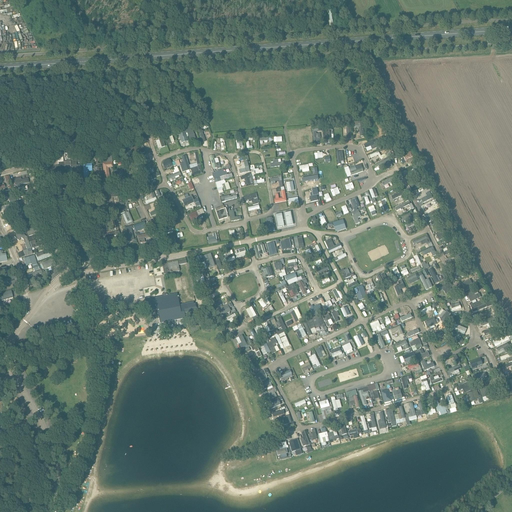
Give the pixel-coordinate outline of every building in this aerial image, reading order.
[(356,128),(359,128),(360,136),(365,136),(362,121),(355,122),(356,128)] [(177,129),(181,143),(196,139),(192,124),(183,127),(184,128),(177,129)] [(314,142),(323,141),(321,128),(312,129),(314,142)] [(170,149),(177,147),(172,132),(165,135),(170,149)] [(154,142),(156,148),(166,145),(164,139),(154,142)] [(375,141),(364,144),(366,151),(377,148),(375,141)] [(192,175),(202,173),(197,151),(194,152),(196,163),(190,164),(192,175)] [(371,158),(379,155),(381,160),(387,157),(386,153),(381,156),(378,151),(370,155),(371,158)] [(402,156),(405,161),(414,156),(410,151),(402,156)] [(183,162),(179,163),(183,172),(190,169),(185,155),(181,157),(183,162)] [(247,156),(248,165),(259,164),(259,161),(254,161),(253,155),(247,156)] [(226,183),(225,179),(233,177),(232,173),(227,175),(226,171),(221,172),(220,167),(223,167),(221,159),(218,160),(217,157),(213,158),(215,165),(213,166),(215,173),(213,173),(219,194),(224,192),(224,191),(230,189),(229,182),(226,183)] [(389,158),(374,163),(376,169),(385,166),(386,170),(393,167),(389,158)] [(163,163),(165,165),(163,166),(165,169),(172,166),(169,160),(163,163)] [(43,172),(49,171),(47,161),(35,163),(35,167),(42,166),(43,172)] [(78,172),(80,172),(80,163),(72,164),(73,174),(78,173),(78,172)] [(344,166),(347,177),(364,171),(361,164),(349,168),(348,165),(344,166)] [(238,167),(238,171),(242,171),(242,175),(251,174),(250,166),(238,167)] [(94,168),(95,177),(98,177),(100,177),(100,179),(102,179),(101,168),(98,169),(96,168),(94,168)] [(168,176),(169,182),(175,180),(175,177),(180,175),(178,168),(173,170),(174,174),(168,176)] [(114,171),(115,182),(119,181),(118,175),(123,175),(122,170),(114,171)] [(317,174),(302,176),(303,183),(318,181),(317,174)] [(245,180),(246,185),(252,184),(251,175),(241,176),(241,180),(245,180)] [(355,176),(341,180),(343,187),(350,185),(352,192),(356,191),(353,183),(357,182),(355,176)] [(363,177),(357,179),(361,187),(366,184),(363,177)] [(384,186),(395,180),(393,177),(382,183),(384,186)] [(191,182),(174,190),(176,193),(187,189),(188,191),(194,188),(191,182)] [(248,207),(249,213),(257,211),(257,214),(260,213),(254,185),(244,187),(246,196),(244,196),(246,201),(252,200),(253,206),(248,207)] [(324,203),(330,201),(327,192),(331,191),(329,185),(319,188),(324,203)] [(282,199),(274,200),(275,203),(286,201),(285,192),(281,193),(282,199)] [(399,192),(391,197),(394,201),(398,198),(400,201),(403,199),(399,192)] [(180,197),(184,206),(194,202),(191,196),(186,198),(185,195),(180,197)] [(382,211),(385,210),(386,211),(390,210),(386,202),(388,202),(386,198),(378,202),(382,211)] [(115,205),(119,215),(127,211),(126,209),(128,208),(127,206),(125,207),(122,199),(118,200),(119,204),(115,205)] [(348,213),(355,210),(350,200),(344,203),(348,213)] [(412,203),(410,204),(409,201),(394,208),(396,211),(409,205),(411,209),(414,208),(412,203)] [(338,220),(347,215),(342,203),(338,205),(339,207),(333,209),(338,220)] [(215,208),(218,220),(228,217),(225,206),(215,208)] [(323,212),(328,223),(336,219),(331,207),(327,209),(330,213),(327,214),(325,210),(323,212)] [(203,209),(188,214),(191,222),(199,220),(201,224),(205,222),(203,218),(214,215),(213,212),(205,214),(203,209)] [(229,211),(231,222),(242,219),(241,216),(235,217),(234,210),(229,211)] [(352,216),(356,225),(359,223),(357,218),(361,217),(360,213),(359,213),(358,211),(352,213),(353,216),(352,216)] [(122,215),(126,225),(133,222),(128,212),(122,215)] [(438,219),(430,223),(431,224),(432,226),(436,224),(438,227),(443,224),(445,223),(441,217),(446,215),(445,212),(437,216),(438,219)] [(282,213),(276,214),(277,227),(284,226),(282,213)] [(411,214),(402,217),(404,223),(413,219),(411,214)] [(265,218),(268,228),(274,227),(272,217),(265,218)] [(335,231),(346,229),(344,220),(333,222),(335,231)] [(86,224),(80,226),(80,224),(79,223),(79,222),(74,224),(73,225),(75,231),(87,227),(86,224)] [(257,224),(251,225),(252,236),(259,235),(257,224)] [(240,233),(235,233),(235,230),(230,231),(230,239),(240,239),(240,233)] [(20,231),(14,235),(18,240),(21,238),(23,240),(26,238),(20,231)] [(82,245),(85,244),(81,232),(73,235),(74,238),(79,236),(82,245)] [(208,237),(208,244),(217,243),(216,233),(213,233),(213,237),(208,237)] [(139,243),(146,241),(144,234),(137,236),(139,243)] [(428,236),(412,241),(414,245),(423,241),(425,245),(430,243),(428,236)] [(302,243),(303,243),(302,238),(294,240),(296,249),(303,248),(302,243)] [(342,248),(340,244),(335,246),(331,238),(325,241),(331,253),(342,248)] [(291,249),(291,245),(294,245),(293,239),(284,240),(286,250),(291,249)] [(29,241),(25,242),(26,250),(23,250),(25,256),(32,254),(29,241)] [(271,243),(254,246),(257,259),(260,258),(260,254),(265,253),(264,248),(272,246),(271,243)] [(235,251),(238,262),(248,259),(244,248),(235,251)] [(82,262),(88,260),(84,249),(78,251),(82,262)] [(235,260),(232,250),(226,251),(228,262),(235,260)] [(45,251),(35,255),(38,261),(47,257),(45,251)] [(210,253),(202,256),(207,269),(215,266),(210,253)] [(334,257),(336,261),(345,256),(343,253),(334,257)] [(429,254),(423,256),(426,264),(431,263),(429,254)] [(26,266),(31,264),(34,271),(39,269),(34,255),(23,259),(26,266)] [(274,263),(276,270),(285,268),(283,259),(280,259),(281,261),(274,263)] [(50,260),(41,263),(43,270),(52,266),(50,260)] [(177,261),(162,264),(164,274),(179,271),(177,261)] [(345,265),(338,268),(340,273),(344,272),(346,275),(343,276),(344,279),(350,277),(345,265)] [(421,271),(418,272),(425,290),(432,287),(429,278),(425,280),(421,271)] [(415,291),(408,276),(401,279),(408,294),(415,291)] [(9,278),(0,280),(0,284),(2,291),(12,289),(9,278)] [(279,290),(287,288),(284,280),(280,282),(281,284),(277,285),(279,290)] [(466,291),(472,288),(468,280),(462,284),(466,291)] [(298,283),(302,295),(307,294),(303,281),(298,283)] [(369,295),(376,292),(373,282),(367,285),(369,290),(367,291),(369,295)] [(363,285),(357,288),(359,293),(356,294),(357,296),(354,297),(356,302),(357,302),(357,301),(367,297),(363,285)] [(295,287),(287,293),(292,299),(299,294),(295,287)] [(390,303),(396,301),(391,289),(385,291),(390,303)] [(1,292),(3,300),(13,297),(11,290),(1,292)] [(275,291),(267,296),(272,304),(280,299),(275,291)] [(474,291),(466,294),(470,301),(468,303),(473,313),(480,309),(476,301),(478,300),(474,291)] [(387,300),(386,295),(382,296),(381,293),(378,294),(381,302),(387,300)] [(177,294),(150,299),(152,308),(153,311),(157,310),(158,319),(159,324),(185,318),(185,317),(184,313),(197,311),(195,304),(194,305),(194,302),(179,305),(177,297),(178,297),(177,297),(177,294)] [(262,298),(258,301),(263,309),(271,305),(266,298),(263,300),(262,298)] [(331,311),(336,323),(343,320),(338,308),(331,311)] [(322,317),(327,327),(334,324),(329,314),(322,317)] [(434,317),(438,325),(443,323),(438,314),(434,317)] [(230,324),(237,322),(235,315),(229,316),(230,324)] [(315,329),(324,324),(320,316),(303,325),(309,336),(317,332),(315,329)] [(299,339),(307,336),(300,322),(293,326),(299,339)] [(387,329),(389,335),(400,331),(398,325),(387,329)] [(409,341),(420,336),(418,330),(406,334),(409,341)] [(483,332),(486,341),(494,338),(491,330),(483,332)] [(356,332),(353,334),(359,347),(366,344),(363,339),(360,340),(356,332)] [(460,338),(461,337),(459,334),(452,339),(454,342),(457,340),(461,346),(465,343),(464,342),(462,343),(460,338)] [(406,352),(422,347),(419,339),(400,345),(402,351),(405,349),(406,352)] [(245,352),(251,350),(247,340),(241,343),(245,352)] [(263,347),(261,348),(263,351),(265,350),(267,353),(270,352),(266,343),(262,345),(263,347)] [(253,346),(251,347),(253,352),(255,351),(259,358),(262,357),(257,345),(254,347),(253,346)] [(430,355),(428,352),(422,354),(420,350),(416,352),(420,360),(430,355)] [(361,377),(377,372),(376,368),(366,370),(365,367),(364,367),(363,363),(353,365),(355,373),(356,372),(356,374),(360,373),(361,377)] [(450,373),(454,372),(455,374),(460,373),(459,369),(461,369),(460,366),(449,369),(450,373)] [(267,369),(255,374),(258,382),(268,378),(266,375),(269,374),(267,369)] [(472,375),(475,380),(479,378),(481,380),(486,377),(482,369),(472,375)] [(290,371),(279,376),(281,379),(284,378),(285,379),(292,376),(292,374),(290,371)] [(458,383),(469,379),(468,375),(470,374),(469,371),(456,377),(458,383)] [(422,391),(430,389),(426,376),(415,379),(415,382),(420,381),(421,383),(424,383),(424,385),(421,386),(422,391)] [(263,390),(272,386),(270,380),(260,384),(263,390)] [(458,394),(472,389),(469,382),(455,388),(458,394)] [(377,383),(358,388),(362,406),(367,405),(366,400),(371,398),(372,402),(380,400),(377,390),(379,389),(377,383)] [(292,393),(294,396),(297,395),(298,397),(306,393),(304,387),(292,393)] [(275,392),(277,392),(276,389),(264,393),(267,401),(277,397),(275,392)] [(467,394),(470,402),(478,399),(480,403),(484,402),(482,398),(488,396),(485,389),(479,391),(478,390),(467,394)] [(349,406),(355,405),(356,408),(359,407),(355,390),(346,392),(347,398),(348,397),(349,402),(348,402),(349,406)] [(435,402),(439,416),(447,413),(446,410),(456,407),(452,395),(447,397),(449,404),(443,406),(441,400),(435,402)] [(282,404),(280,401),(283,400),(281,396),(268,402),(271,409),(282,404)] [(333,412),(339,410),(336,399),(330,401),(333,412)] [(331,418),(328,402),(320,403),(323,419),(331,418)] [(425,413),(426,416),(435,413),(433,402),(427,404),(429,412),(425,413)] [(409,421),(417,419),(413,403),(409,404),(410,407),(409,414),(405,415),(405,419),(402,406),(399,407),(400,413),(398,414),(399,419),(395,420),(392,409),(386,410),(389,422),(392,423),(393,427),(396,426),(396,424),(406,421),(407,425),(410,424),(409,421)] [(269,414),(270,419),(285,415),(283,410),(269,414)] [(371,421),(368,422),(369,429),(376,427),(373,413),(369,414),(371,421)] [(282,425),(291,423),(288,416),(280,418),(282,425)] [(340,425),(344,439),(348,438),(344,424),(340,425)] [(318,436),(320,443),(325,441),(324,439),(328,438),(325,427),(321,429),(323,435),(318,436)] [(310,441),(317,439),(315,429),(312,430),(312,432),(308,433),(310,441)] [(354,438),(359,437),(357,429),(348,431),(350,436),(354,435),(354,438)] [(301,432),(303,438),(300,439),(303,447),(309,445),(305,431),(301,432)] [(333,440),(338,439),(338,432),(329,432),(330,444),(334,444),(333,440)] [(289,441),(292,452),(300,449),(297,439),(289,441)] [(286,442),(282,443),(282,446),(276,448),(278,455),(288,453),(286,442)]
